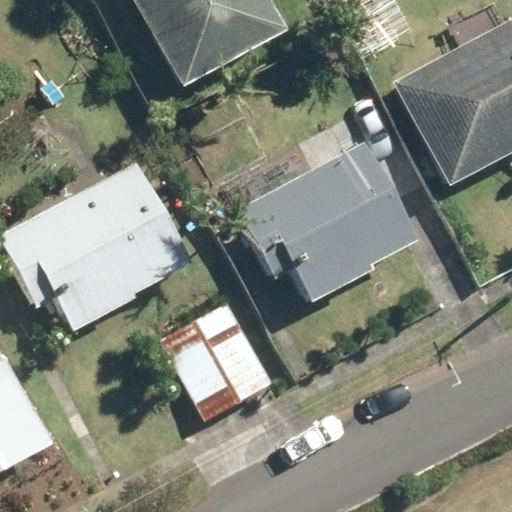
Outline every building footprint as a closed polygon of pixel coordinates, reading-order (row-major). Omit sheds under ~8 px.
[(124,0),(172,92),(278,38),(258,0),(124,0)] [(439,190),(511,151),(511,17),(383,84),(439,190)] [(362,269),(410,244),(357,143),(226,210),(264,282),(282,273),(300,307),(364,274),(362,269)] [(124,299),(182,269),(130,169),(0,235),(0,254),(29,311),(48,302),(64,333),(126,302),(124,299)] [(199,425),(268,387),(223,304),(153,342),(199,425)] [(0,469),(45,446),(0,360),(0,469)]
